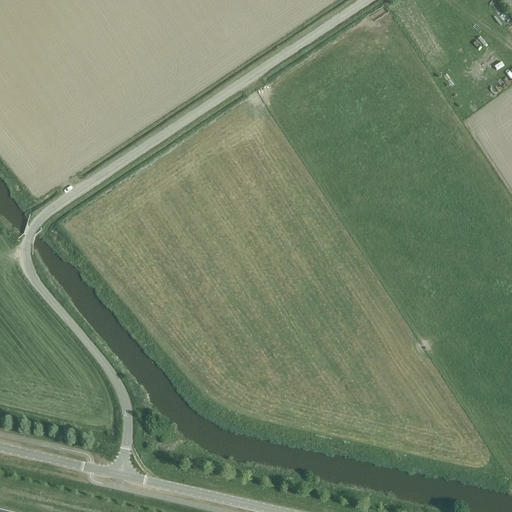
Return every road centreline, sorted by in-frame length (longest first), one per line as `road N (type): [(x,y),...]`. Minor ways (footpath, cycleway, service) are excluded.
road 1 (unclassified): [(121,476),(125,404),(110,371),(28,273),(25,245),(53,207),(365,0)]
road 2 (unclassified): [(275,511),(121,476)]
road 3 (unclassified): [(121,476),(0,448)]
